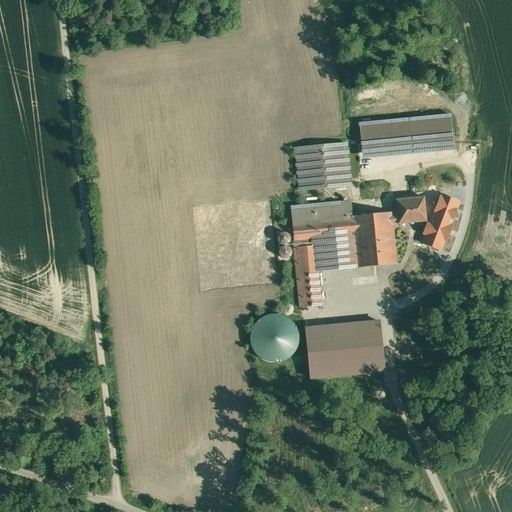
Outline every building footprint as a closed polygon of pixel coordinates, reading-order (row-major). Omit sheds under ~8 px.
[(355,125),(357,149),(357,159),(449,151),(446,117),(355,125)] [(345,143),(292,148),(296,193),(350,188),(345,143)] [(423,197),(395,200),(396,209),(398,224),(426,222),(423,197)] [(440,199),(440,222),(452,222),(452,199),(440,199)] [(351,202),(290,207),(294,241),(314,239),(317,272),(357,268),(351,216),(352,216),(351,202)] [(396,209),(389,210),(389,213),(391,212),(393,228),(398,227),(398,224),(396,209)] [(352,216),(351,216),(357,268),(396,264),(393,228),(391,212),(389,213),(352,216)] [(283,232),(282,233),(280,233),(279,234),(279,235),(278,236),(278,237),(277,238),(277,239),(277,240),(278,241),(278,242),(279,243),(280,244),(281,245),(282,245),(284,245),(286,245),(287,244),(288,243),(289,242),(290,241),(290,240),(290,239),(290,237),(289,235),(288,234),(287,233),(285,233),(283,232)] [(314,239),(294,241),(300,308),(320,306),(317,272),(314,239)] [(284,246),(282,247),(281,248),(280,248),(279,249),(279,250),(279,252),(279,253),(279,254),(279,255),(280,256),(281,257),(282,258),(284,259),(285,259),(287,259),(288,258),(290,257),(291,256),(291,254),(291,253),(291,252),(291,251),(291,250),(290,249),(290,248),(288,247),(287,246),(285,246),(284,246)] [(260,318),(253,324),(248,332),(247,342),(250,351),(255,359),(264,363),(274,364),(283,362),(290,356),(295,347),(296,338),(294,329),(288,321),(279,316),(270,315),(260,318)] [(379,333),(309,335),(310,359),(380,357),(379,333)]
